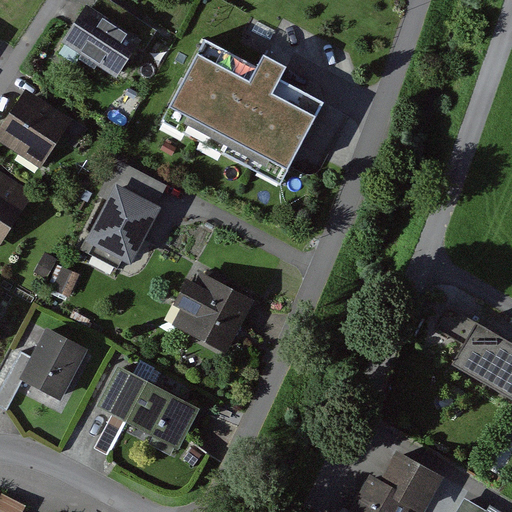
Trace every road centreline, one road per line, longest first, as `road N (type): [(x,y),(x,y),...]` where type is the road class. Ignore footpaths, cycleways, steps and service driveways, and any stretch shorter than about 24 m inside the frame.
road 1 (residential): [(215,511),(324,261),(420,0)]
road 2 (residential): [(426,260),(314,511)]
road 3 (residential): [(511,15),(426,260)]
road 4 (residential): [(0,450),(135,511)]
